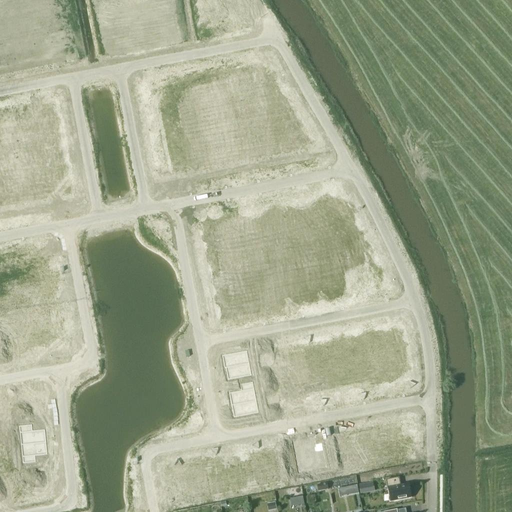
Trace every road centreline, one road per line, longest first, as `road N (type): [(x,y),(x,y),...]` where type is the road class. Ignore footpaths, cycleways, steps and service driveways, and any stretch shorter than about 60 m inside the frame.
road 1 (unknown): [(276,31),(417,298),(429,347),(434,455)]
road 2 (residential): [(276,31),(0,88)]
road 3 (residential): [(199,341),(417,298)]
road 4 (residential): [(217,435),(432,393)]
road 5 (residential): [(354,168),(172,201)]
road 6 (residential): [(21,511),(66,503),(72,494),(59,367)]
road 7 (residential): [(59,367),(90,355),(64,223)]
road 8 (residential): [(199,341),(172,201)]
road 9 (residential): [(154,511),(149,448),(217,435)]
